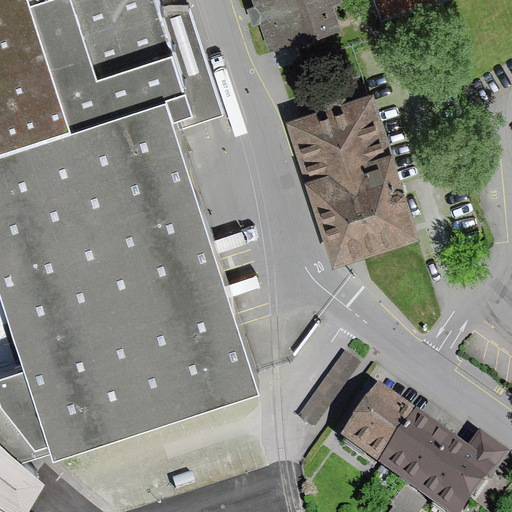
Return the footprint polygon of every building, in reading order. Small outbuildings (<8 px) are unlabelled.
[(0,0),(0,136),(69,116),(32,0),(0,0)] [(157,0),(32,0),(69,116),(169,84),(183,80),(157,0)] [(255,0),(270,48),(340,27),(332,3),(340,0),(255,0)] [(0,382),(0,438),(14,453),(36,446),(258,373),(169,84),(69,116),(0,136),(0,268),(14,311),(0,315),(0,374),(3,382),(0,382)] [(292,123),(331,252),(407,230),(368,101),(292,123)] [(0,268),(0,315),(14,311),(0,268)] [(302,412),(320,424),(364,361),(346,348),(302,412)] [(382,467),(415,420),(379,395),(346,442),(382,467)] [(415,420),(382,467),(418,492),(452,445),(415,420)] [(0,485),(19,497),(37,472),(14,453),(0,438),(0,485)] [(452,445),(418,492),(447,511),(467,511),(503,462),(481,447),(473,459),(452,445)]
